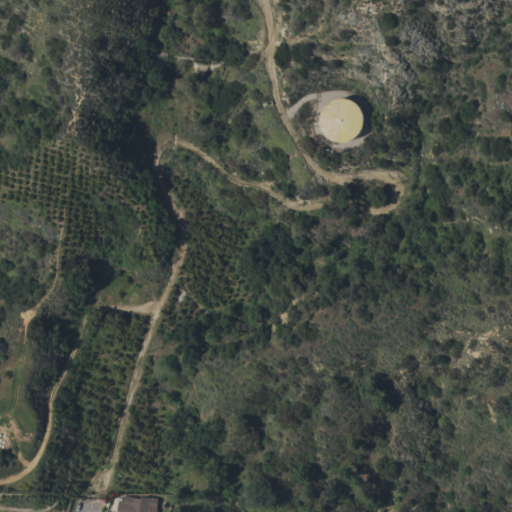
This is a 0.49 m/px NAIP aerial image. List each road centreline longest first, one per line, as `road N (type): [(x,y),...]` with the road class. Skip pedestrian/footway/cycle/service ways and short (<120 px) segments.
road 1 (track): [(153,307),(178,239),(153,175),(159,150),(190,152),(213,174),(306,212),(375,217),(390,196),(378,180),(325,175),(306,158),(277,104),(261,0)]
road 2 (track): [(153,307),(85,314),(50,387),(35,466),(0,484)]
road 3 (track): [(89,499),(103,476),(153,307)]
